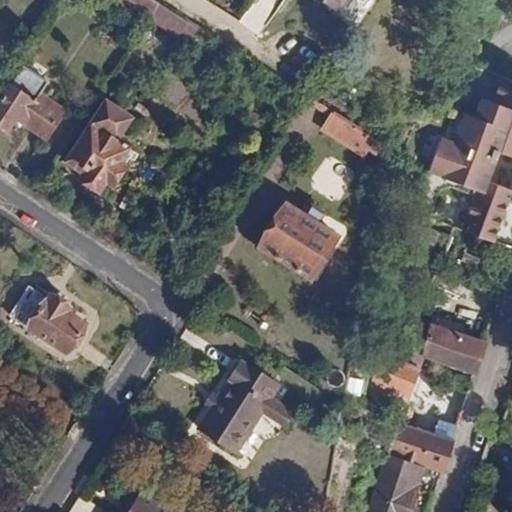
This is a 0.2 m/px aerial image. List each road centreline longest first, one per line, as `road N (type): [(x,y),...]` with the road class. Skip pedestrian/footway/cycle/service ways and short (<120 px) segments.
road 1 (residential): [(0,192),(150,288),(162,306),(156,331),(41,511)]
road 2 (residential): [(511,327),(445,511)]
